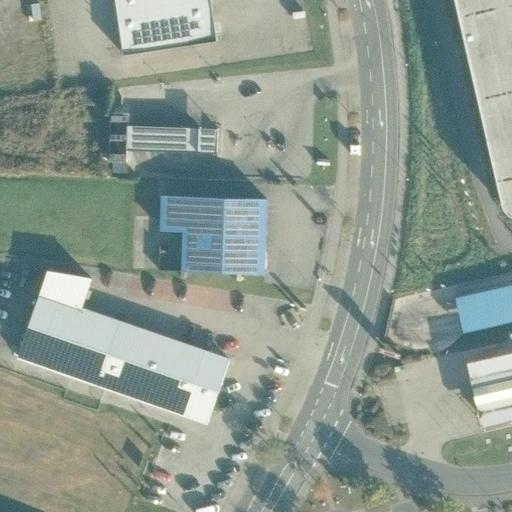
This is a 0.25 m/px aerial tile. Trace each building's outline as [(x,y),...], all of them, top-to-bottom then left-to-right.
[(212,0),(116,0),(123,43),(217,29),(212,0)] [(511,0),(460,0),(510,214),(511,213),(511,0)] [(277,13),(285,55),(311,50),(304,8),(277,13)] [(128,106),(110,106),(109,152),(127,153),(127,144),(137,144),(154,144),(171,145),(188,145),(205,145),(214,146),(215,119),(206,119),(188,119),(171,118),(154,118),(137,118),(128,118),(128,106)] [(265,188),(160,187),(159,221),(183,221),(182,263),(264,267),(265,188)] [(93,268),(51,263),(40,291),(19,349),(186,410),(209,343),(84,299),(93,268)] [(511,276),(457,289),(461,307),(465,325),(511,313),(511,276)] [(511,350),(467,361),(471,379),(477,407),(482,428),(511,421),(511,350)]
